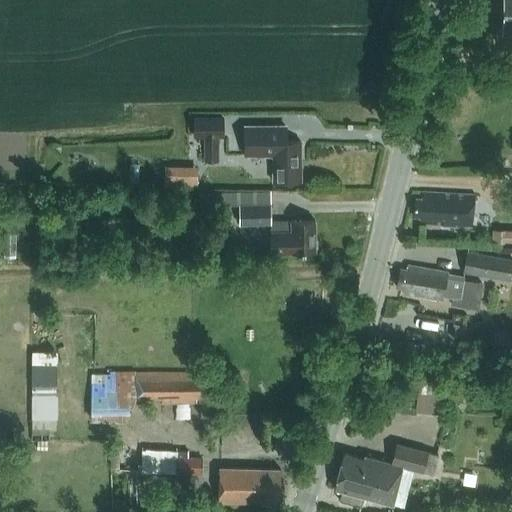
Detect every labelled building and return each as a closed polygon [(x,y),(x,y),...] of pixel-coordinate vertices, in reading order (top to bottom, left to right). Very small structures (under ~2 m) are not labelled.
[(511,0),(502,0),(502,32),(511,31),(511,0)] [(193,117),(192,136),(204,136),(203,152),(218,153),(218,137),(223,137),(223,118),(193,117)] [(242,126),(243,156),(273,155),(273,179),(273,182),(301,181),(301,161),(301,141),(286,141),(285,125),(242,126)] [(165,166),(165,189),(178,189),(178,166),(165,166)] [(472,226),(475,195),(423,192),(423,199),(416,198),(414,216),(420,217),(420,224),(472,226)] [(239,204),(239,225),(270,224),(270,254),(315,253),(315,221),(271,221),(271,193),(229,193),(229,204),(239,204)] [(511,230),(493,230),(492,243),(511,243),(511,230)] [(5,234),(4,257),(16,258),(17,234),(5,234)] [(510,279),(511,267),(511,258),(467,250),(463,271),(510,279)] [(401,269),(397,287),(403,288),(402,293),(442,301),(443,296),(460,299),(464,277),(447,274),(448,272),(408,265),(407,270),(401,269)] [(233,285),(225,286),(226,297),(234,296),(233,285)] [(511,343),(503,329),(488,338),(500,357),(511,349),(511,343)] [(55,353),(30,353),(30,363),(55,363),(55,353)] [(204,379),(196,379),(195,372),(133,373),(92,374),(91,420),(127,421),(135,399),(135,404),(148,404),(148,398),(161,398),(161,403),(196,403),(196,397),(204,397),(204,379)] [(420,377),(419,409),(443,410),(444,378),(420,377)] [(56,386),(31,386),(31,434),(33,434),(48,434),(48,429),(56,429),(56,386)] [(343,453),(334,488),(342,490),(339,500),(361,505),(363,496),(393,503),(402,466),(422,471),(433,474),(439,455),(428,452),(396,443),(391,463),(365,455),(364,459),(343,453)] [(144,472),(177,472),(178,457),(144,457),(144,472)] [(177,474),(202,474),(202,458),(178,457),(177,472),(177,474)] [(279,502),(280,470),(220,468),(219,501),(279,502)]
